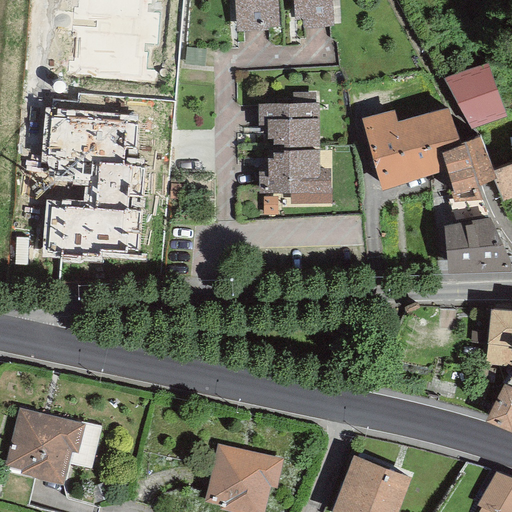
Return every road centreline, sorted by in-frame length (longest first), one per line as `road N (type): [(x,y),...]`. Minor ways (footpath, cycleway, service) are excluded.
road 1 (residential): [(511,290),(202,294),(0,311)]
road 2 (primary): [(352,403),(0,330)]
road 3 (residential): [(399,0),(442,79),(494,213),(511,232)]
road 4 (primary): [(511,442),(352,403)]
